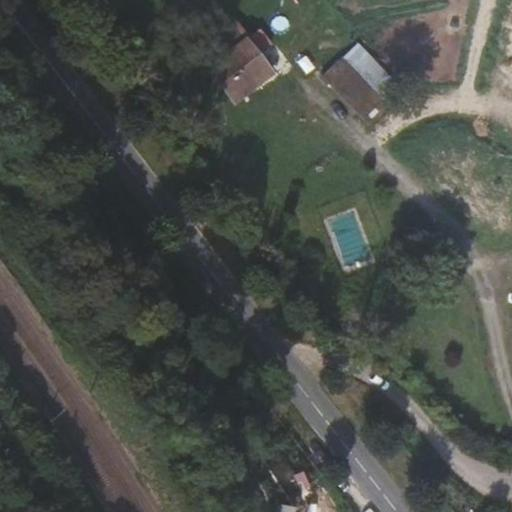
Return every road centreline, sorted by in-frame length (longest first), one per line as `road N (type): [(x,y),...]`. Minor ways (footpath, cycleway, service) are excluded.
road 1 (tertiary): [(37,46),(288,369)]
road 2 (track): [(511,406),(474,253),(425,193),(296,80)]
road 3 (unclassified): [(288,369),(310,355),(337,356),(402,399),(461,459),(511,477)]
road 4 (tertiary): [(288,369),(400,511)]
